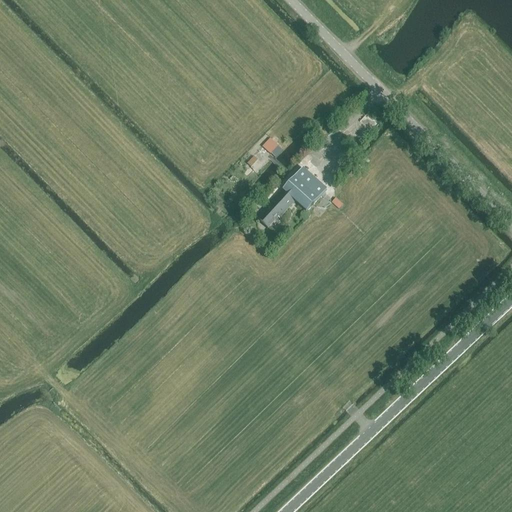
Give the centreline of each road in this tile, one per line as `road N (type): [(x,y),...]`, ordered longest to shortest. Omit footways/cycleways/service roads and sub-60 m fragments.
road 1 (tertiary): [(511,225),(290,0)]
road 2 (secondary): [(286,511),(511,298)]
